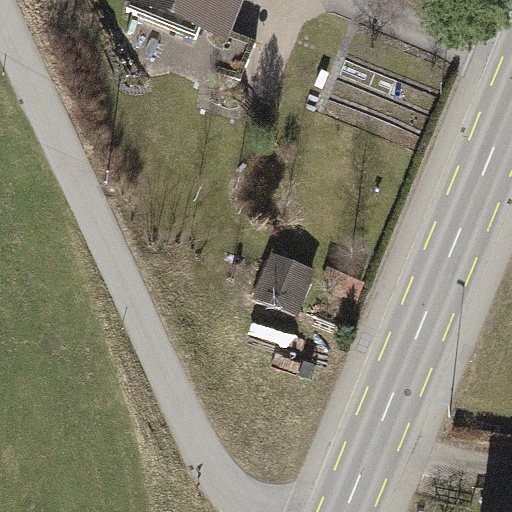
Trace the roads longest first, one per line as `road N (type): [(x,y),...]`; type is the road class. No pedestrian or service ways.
road 1 (residential): [(247,511),(196,458),(0,6)]
road 2 (primary): [(346,511),(511,111)]
